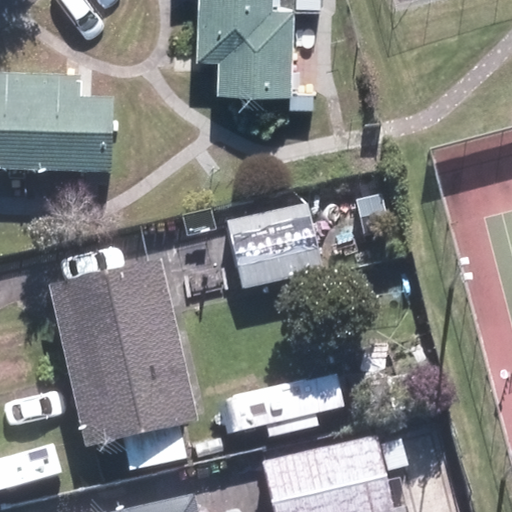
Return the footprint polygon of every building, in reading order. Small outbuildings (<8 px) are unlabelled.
[(205,0),(205,54),(222,54),(222,90),(294,91),(295,2),(277,2),(277,0),(205,0)] [(0,168),(113,173),(116,99),(81,98),(82,82),(0,78),(0,168)] [(233,224),(246,288),(323,272),(309,208),(233,224)] [(159,261),(54,284),(90,440),(194,417),(159,261)] [(270,467),(280,511),(393,511),(376,442),(270,467)] [(197,511),(194,498),(130,511),(197,511)]
